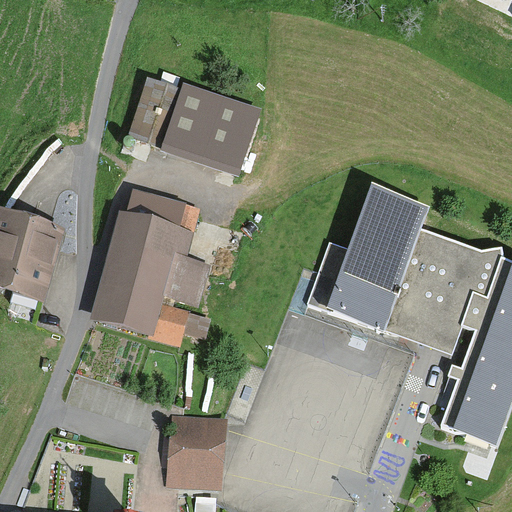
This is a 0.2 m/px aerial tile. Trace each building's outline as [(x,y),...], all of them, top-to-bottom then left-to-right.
[(185,92),(148,79),(130,132),(167,145),(185,92)] [(241,174),(263,110),(187,84),(185,92),(167,145),(166,149),(241,174)] [(439,215),(384,196),(363,256),(337,247),(315,309),(475,365),(451,431),(503,450),(511,425),(511,269),(430,241),(439,215)] [(205,218),(139,199),(101,326),(188,351),(211,271),(191,266),(205,218)] [(71,236),(10,217),(0,248),(0,289),(48,306),(71,236)] [(223,426),(177,423),(173,485),(219,488),(223,426)]
